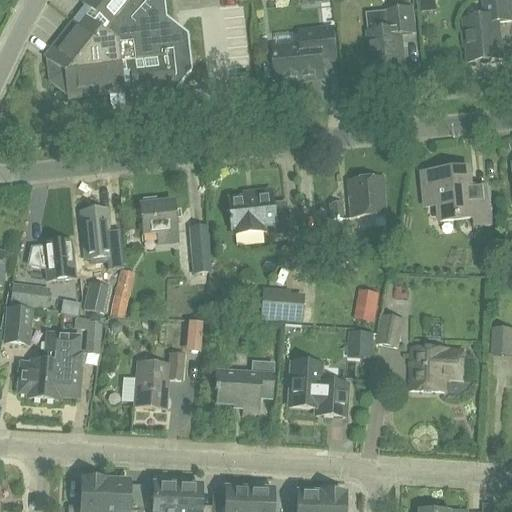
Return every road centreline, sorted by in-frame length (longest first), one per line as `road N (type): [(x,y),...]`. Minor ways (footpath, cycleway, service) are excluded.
road 1 (tertiary): [(0,174),(511,121)]
road 2 (residential): [(379,471),(22,451)]
road 3 (residential): [(511,481),(379,471)]
